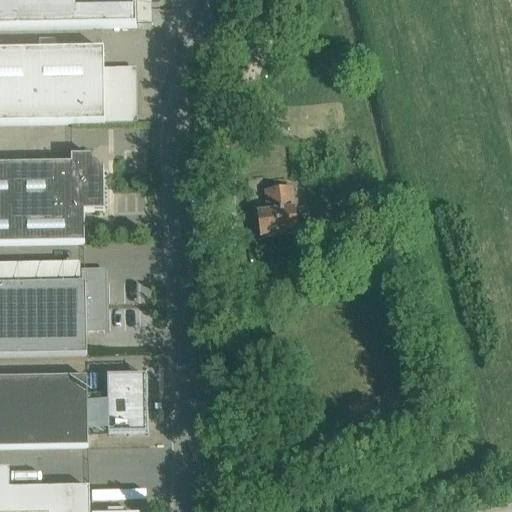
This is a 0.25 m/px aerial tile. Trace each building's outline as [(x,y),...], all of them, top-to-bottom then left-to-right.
[(135,0),(0,0),(0,32),(137,30),(135,0)] [(104,52),(0,53),(0,127),(133,125),(132,72),(115,73),(115,71),(104,71),(104,52)] [(101,169),(100,168),(92,161),(92,160),(92,159),(92,158),(71,158),(71,166),(0,166),(0,215),(84,214),(104,213),(104,169),(102,169),(101,169)] [(292,189),(266,192),(269,213),(257,214),(260,238),(298,234),(292,189)] [(0,247),(85,246),(85,237),(84,214),(0,215),(0,247)] [(0,358),(87,357),(87,334),(105,334),(103,282),(95,274),(84,274),(84,285),(0,286),(0,358)] [(0,359),(0,376),(27,376),(27,359),(0,359)] [(88,402),(87,396),(87,379),(0,380),(0,449),(68,450),(88,450),(88,437),(147,436),(146,378),(108,379),(108,402),(88,402)] [(0,511),(89,511),(89,490),(10,491),(9,471),(0,471),(0,511)]
